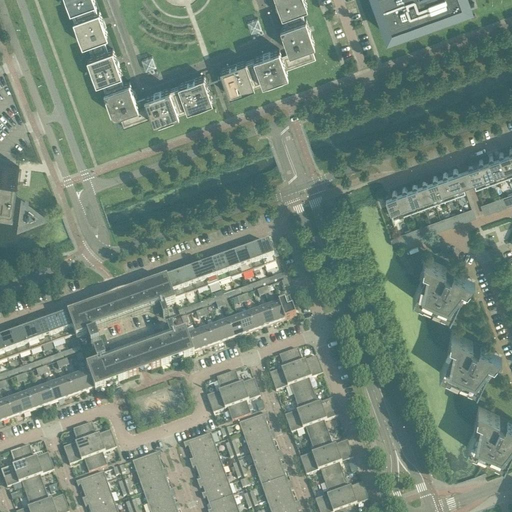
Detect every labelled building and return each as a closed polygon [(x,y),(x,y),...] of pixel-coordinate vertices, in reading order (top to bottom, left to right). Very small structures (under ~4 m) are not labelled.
[(95,0),(66,0),(70,11),(72,11),(75,19),(73,19),(82,45),(87,43),(92,56),(87,58),(95,80),(96,83),(102,81),(105,89),(104,90),(113,115),(118,113),(123,128),(152,117),(154,122),(179,113),(179,112),(187,109),(187,110),(213,101),(205,80),(204,75),(190,80),(187,81),(178,85),(179,86),(170,89),(170,88),(145,97),(147,104),(139,107),(138,106),(139,106),(130,80),(123,83),(123,80),(120,74),(122,74),(113,49),(108,50),(103,37),(108,36),(99,10),(97,11),(95,2),(96,2),(95,0)] [(246,60),(220,69),(224,80),(229,95),(255,86),(254,84),(262,81),(263,83),(269,80),(288,74),(286,69),(315,58),(310,44),(315,42),(306,17),(305,17),(302,9),(308,7),(305,0),(276,0),(282,16),(283,16),(286,24),(280,26),(290,51),(290,52),(282,55),(279,48),(254,57),(254,59),(246,62),(246,60)] [(378,0),(388,35),(474,4),(474,3),(470,4),(468,0),(378,0)] [(247,22),(250,32),(254,31),(262,28),(258,18),(247,22)] [(140,61),(144,72),(155,68),(152,57),(143,60),(140,61)] [(511,173),(511,159),(510,154),(509,152),(503,154),(503,153),(502,152),(501,152),(500,152),(499,153),(499,154),(499,155),(499,156),(500,158),(506,176),(511,173)] [(506,176),(500,158),(499,156),(493,158),(493,157),(492,156),(491,156),(490,156),(489,156),(489,157),(488,158),(489,159),(489,162),(490,162),(496,180),(506,176)] [(496,180),(490,162),(489,162),(489,159),(483,161),(482,160),(481,159),(480,160),(479,160),(478,161),(478,162),(478,163),(479,163),(479,165),(480,165),(486,183),(496,180)] [(486,183),(480,165),(479,165),(479,163),(473,165),(472,164),(472,163),(471,163),(470,163),(469,164),(468,164),(468,165),(468,166),(469,169),(475,187),(486,183)] [(0,197),(15,200),(19,170),(19,167),(0,164),(0,197)] [(465,191),(459,173),(458,173),(457,170),(457,169),(456,169),(455,169),(454,169),(453,169),(453,170),(453,171),(453,172),(447,174),(448,176),(448,177),(454,195),(465,191)] [(438,180),(444,198),(454,195),(448,177),(448,176),(447,174),(447,173),(446,173),(445,172),(444,172),(443,173),(443,174),(443,175),(443,176),(437,178),(438,180)] [(444,198),(438,180),(437,178),(437,177),(436,176),(435,176),(434,176),(433,177),(432,178),(433,180),(427,182),(428,184),(434,202),(444,198)] [(434,202),(428,184),(427,182),(427,181),(426,180),(425,180),(424,180),(423,180),(422,181),(422,182),(423,183),(417,185),(418,187),(417,188),(424,206),(434,202)] [(424,206),(417,188),(418,187),(417,185),(416,184),(415,183),(414,183),(413,184),(412,185),(412,186),(412,187),(407,189),(406,188),(407,191),(414,209),(424,206)] [(414,209),(407,191),(406,188),(405,187),(404,187),(403,188),(402,188),(402,189),(402,190),(402,191),(397,192),(396,192),(397,195),(404,213),(414,209)] [(404,213),(397,195),(396,192),(396,191),(395,191),(394,191),(393,191),(392,192),(392,193),(392,194),(386,196),(393,217),(404,213)] [(276,264),(268,243),(257,248),(264,268),(276,264)] [(264,268),(257,248),(245,252),(253,272),(264,268)] [(253,272),(245,252),(234,256),(242,276),(253,272)] [(242,276),(234,256),(223,260),(230,281),(242,276)] [(461,297),(475,281),(424,257),(420,278),(422,279),(412,299),(450,317),(459,297),(461,297)] [(230,281),(223,260),(212,264),(219,285),(230,281)] [(219,285),(212,264),(200,268),(208,289),(219,285)] [(208,289),(200,268),(189,272),(197,293),(208,289)] [(197,293),(189,272),(178,276),(185,297),(197,293)] [(270,284),(286,278),(284,274),(269,280),(270,284)] [(185,297),(178,276),(167,280),(174,301),(185,297)] [(174,301),(167,280),(156,284),(157,287),(145,292),(144,288),(123,296),(124,299),(131,318),(164,306),(165,308),(160,310),(163,319),(168,318),(165,308),(175,305),(174,301)] [(120,324),(119,322),(112,304),(111,300),(90,307),(92,311),(86,313),(84,308),(83,308),(85,313),(79,315),(78,312),(67,316),(75,336),(76,340),(87,336),(91,347),(100,344),(96,333),(120,324)] [(296,318),(289,300),(279,304),(285,321),(296,318)] [(285,321),(279,304),(269,308),(275,325),(285,321)] [(275,325),(269,308),(258,311),(265,329),(275,325)] [(265,329),(258,311),(248,315),(254,332),(265,329)] [(254,332),(248,315),(238,319),(244,336),(254,332)] [(75,336),(67,316),(57,320),(64,340),(75,336)] [(244,336),(238,319),(228,322),(234,340),(244,336)] [(64,340),(57,320),(45,324),(53,344),(64,340)] [(234,340),(228,322),(217,326),(224,343),(234,340)] [(53,344),(45,324),(34,328),(41,349),(53,344)] [(224,343),(217,326),(207,330),(214,347),(224,343)] [(193,354),(187,337),(185,332),(175,336),(172,327),(166,329),(170,338),(175,336),(176,339),(143,351),(150,369),(151,372),(171,365),(170,362),(182,357),(184,361),(194,357),(193,354)] [(41,349),(34,328),(23,332),(30,353),(41,349)] [(214,347),(207,330),(197,333),(203,351),(214,347)] [(488,372),(502,355),(473,341),(451,331),(446,352),(448,353),(439,373),(477,391),(486,371),(488,372)] [(30,353),(23,332),(11,336),(19,357),(30,353)] [(203,351),(197,333),(187,337),(193,354),(203,351)] [(19,357),(11,336),(0,340),(7,361),(19,357)] [(296,375),(320,367),(317,358),(303,363),(298,350),(289,354),(296,375)] [(137,373),(131,355),(130,353),(106,361),(102,351),(93,354),(97,364),(86,368),(88,373),(94,390),(95,393),(106,389),(105,385),(110,383),(112,388),(113,388),(111,383),(117,381),(118,384),(139,377),(137,373)] [(296,375),(289,354),(279,357),(284,370),(270,375),(273,384),(296,375)] [(313,393),(309,380),(323,375),(320,367),(296,375),(304,396),(313,393)] [(94,390),(88,373),(78,376),(84,394),(94,390)] [(234,398),(257,389),(254,381),(240,386),(235,373),(226,376),(234,398)] [(304,396),(296,375),(273,384),(276,392),(290,387),(294,400),(304,396)] [(84,394),(78,376),(68,380),(74,397),(84,394)] [(234,398),(226,376),(216,380),(221,392),(207,397),(210,406),(234,398)] [(74,397),(68,380),(58,384),(64,401),(74,397)] [(64,401),(58,384),(48,387),(54,405),(64,401)] [(54,405),(48,387),(37,391),(44,408),(54,405)] [(246,403),(260,398),(257,389),(234,398),(241,419),(251,416),(246,403)] [(44,408),(37,391),(27,395),(33,412),(44,408)] [(311,417),(335,409),(332,400),(318,405),(313,393),(304,396),(311,417)] [(33,412),(27,395),(17,398),(23,416),(33,412)] [(311,417),(304,396),(294,400),(299,412),(285,417),(288,426),(311,417)] [(23,416),(17,398),(7,402),(13,419),(23,416)] [(241,419),(234,398),(210,406),(213,415),(227,410),(232,422),(241,419)] [(13,419),(7,402),(0,404),(0,415),(3,423),(13,419)] [(511,421),(478,406),(473,427),(475,428),(466,448),(504,466),(511,448),(511,421)] [(328,435),(324,423),(338,417),(335,409),(311,417),(319,438),(328,435)] [(267,427),(265,420),(268,419),(266,415),(239,425),(243,436),(267,427)] [(319,438),(311,417),(288,426),(291,434),(305,429),(310,442),(319,438)] [(90,449),(114,441),(111,432),(96,437),(92,424),(82,428),(90,449)] [(246,446),(274,436),(273,432),(269,433),(267,427),(243,436),(246,446)] [(90,449),(82,428),(73,431),(78,444),(64,449),(67,458),(90,449)] [(215,446),(211,435),(183,445),(185,449),(188,448),(190,454),(215,446)] [(350,451),(347,442),(333,447),(328,435),(319,438),(327,459),(350,451)] [(274,447),(272,441),(275,439),(274,436),(246,446),(250,456),(274,447)] [(327,459),(319,438),(310,442),(314,454),(300,459),(303,468),(327,459)] [(103,455),(117,449),(114,441),(90,449),(98,471),(107,467),(103,455)] [(191,466),(218,456),(215,446),(190,454),(193,461),(190,462),(191,466)] [(51,463),(48,455),(34,460),(29,447),(20,450),(28,472),(51,463)] [(254,466),(281,456),(280,453),(277,454),(274,447),(250,456),(254,466)] [(98,471),(90,449),(67,458),(70,466),(84,461),(89,474),(98,471)] [(28,472),(20,450),(11,454),(15,467),(1,472),(4,480),(28,472)] [(339,465),(353,460),(350,451),(327,459),(334,480),(344,477),(339,465)] [(160,465),(158,459),(161,458),(160,454),(132,463),(136,474),(160,465)] [(198,475),(222,466),(218,456),(191,466),(192,469),(195,468),(198,475)] [(257,476),(285,466),(282,467),(279,461),(283,460),(281,456),(254,466),(257,476)] [(334,480),(327,459),(303,468),(306,477),(320,471),(325,484),(334,480)] [(40,477),(54,472),(51,463),(28,472),(35,493),(45,489),(40,477)] [(140,484),(167,474),(166,471),(163,472),(160,465),(136,474),(140,484)] [(226,476),(222,466),(198,475),(200,481),(197,482),(198,486),(226,476)] [(285,478),(283,471),(286,470),(285,466),(257,476),(261,486),(285,478)] [(35,493),(28,472),(4,480),(7,489),(21,484),(26,496),(35,493)] [(107,484),(104,474),(76,484),(78,488),(81,487),(83,493),(107,484)] [(143,494),(168,486),(165,479),(169,478),(167,474),(140,484),(143,494)] [(202,496),(229,486),(226,476),(198,486),(199,490),(203,488),(205,495),(202,496)] [(342,502),(365,493),(362,484),(348,489),(344,477),(334,480),(342,502)] [(292,487),(291,483),(288,484),(285,478),(261,486),(265,496),(292,487)] [(342,502),(334,480),(325,484),(329,496),(315,501),(318,510),(342,502)] [(111,494),(107,484),(83,493),(85,500),(82,501),(84,504),(111,494)] [(147,504),(175,494),(173,491),(170,492),(168,486),(143,494),(147,504)] [(233,496),(229,486),(202,496),(203,500),(206,499),(209,505),(233,496)] [(293,498),(290,491),(294,490),(292,487),(265,496),(268,507),(293,498)] [(42,511),(48,511),(66,505),(63,497),(49,502),(45,489),(35,493),(42,511)] [(42,511),(35,493),(26,496),(30,509),(20,511),(42,511)] [(356,511),(354,507),(368,502),(365,493),(342,502),(345,511),(356,511)] [(94,511),(115,505),(111,494),(84,504),(85,508),(88,507),(89,511),(94,511)] [(175,505),(173,499),(176,498),(175,494),(147,504),(149,511),(158,511),(178,505),(178,504),(175,505)] [(221,511),(237,507),(233,496),(209,505),(211,511),(210,511),(221,511)] [(285,511),(300,507),(298,503),(295,504),(293,498),(268,507),(270,511),(285,511)] [(345,511),(342,502),(318,510),(318,511),(345,511)]
